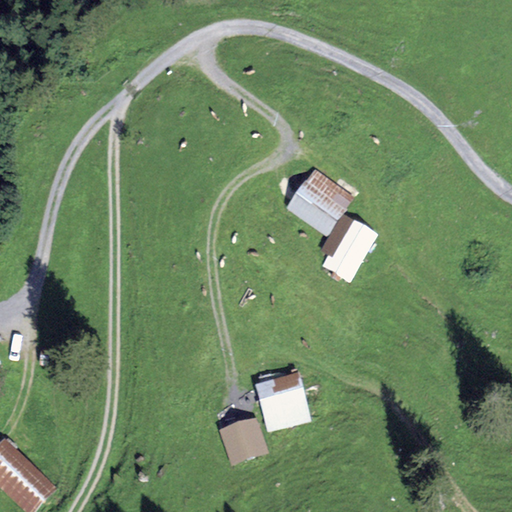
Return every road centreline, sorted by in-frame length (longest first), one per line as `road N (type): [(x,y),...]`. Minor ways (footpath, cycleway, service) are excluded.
road 1 (track): [(511,189),(488,178),(414,95),(275,20),(177,32),(113,101)]
road 2 (track): [(113,101),(113,411),(106,450),(75,511)]
road 3 (track): [(209,221),(245,173),(294,159),(253,109),(169,39)]
road 4 (track): [(113,101),(75,149),(18,300),(0,303)]
road 5 (track): [(209,221),(208,273),(234,384)]
